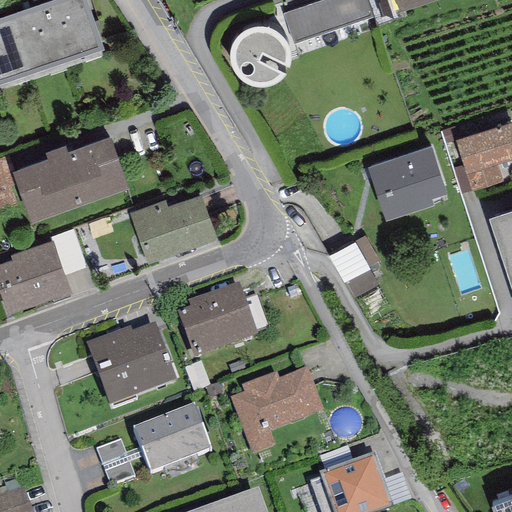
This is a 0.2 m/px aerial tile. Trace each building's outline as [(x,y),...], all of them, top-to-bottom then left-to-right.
[(70,55),(51,0),(31,0),(10,7),(31,68),(70,55)] [(51,0),(70,55),(104,44),(89,0),(51,0)] [(369,0),(312,0),(285,9),(295,39),(374,13),(369,0)] [(0,78),(31,68),(10,7),(0,10),(0,78)] [(243,19),(236,25),(231,33),(229,43),(230,53),(234,61),(241,68),(250,73),(260,74),(270,73),(279,68),(285,60),(289,50),(289,40),(286,31),(280,22),(272,17),(262,14),(252,15),(243,19)] [(511,115),(455,134),(472,187),(503,177),(497,159),(511,153),(511,115)] [(48,151),(13,162),(30,214),(129,181),(111,127),(68,141),(66,137),(45,144),(48,151)] [(431,137),(367,159),(385,212),(433,196),(431,190),(447,184),(431,137)] [(165,195),(129,207),(147,259),(217,234),(201,189),(167,201),(165,195)] [(511,200),(492,207),(511,273),(511,200)] [(357,295),(383,282),(374,263),(383,258),(371,233),(335,250),(357,295)] [(52,235),(11,250),(13,254),(0,257),(0,287),(8,309),(71,287),(52,235)] [(239,284),(188,302),(191,309),(177,313),(193,359),(257,336),(239,284)] [(130,328),(86,345),(110,406),(176,380),(154,324),(132,332),(130,328)] [(276,372),(241,386),(243,393),(230,398),(252,455),(274,446),(269,432),(323,412),(307,369),(279,380),(276,372)] [(132,430),(150,474),(211,450),(194,406),(132,430)] [(115,484),(141,475),(127,438),(101,448),(115,484)] [(373,454),(318,474),(332,511),(380,511),(392,508),(373,454)] [(0,496),(0,511),(32,511),(24,488),(0,496)] [(511,511),(511,491),(492,499),(497,511),(511,511)] [(264,511),(257,493),(205,511),(264,511)]
